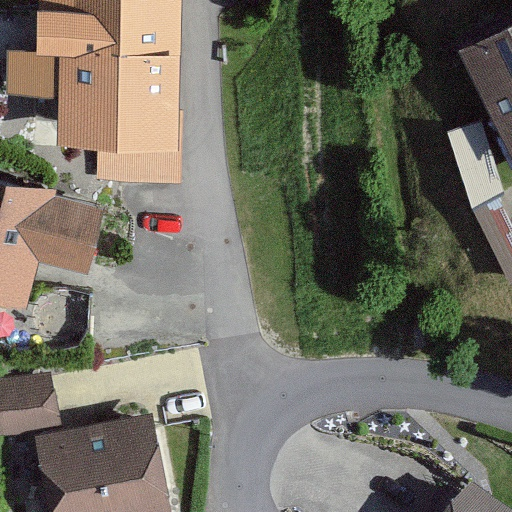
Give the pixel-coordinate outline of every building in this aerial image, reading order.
[(186,0),(46,0),(44,58),(68,59),(66,138),(182,142),(186,0)] [(511,28),(477,46),(511,116),(511,28)] [(481,116),(450,128),(477,196),(508,184),(481,116)] [(64,197),(0,182),(0,307),(28,314),(40,259),(91,270),(101,224),(60,215),(64,197)] [(174,511),(160,427),(43,447),(54,511),(174,511)] [(489,511),(471,498),(460,511),(489,511)]
